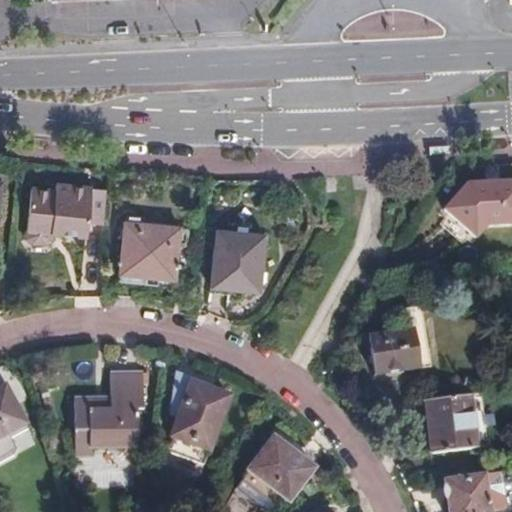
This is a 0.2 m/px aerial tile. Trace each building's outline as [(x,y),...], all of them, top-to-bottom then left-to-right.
[(511,224),(511,182),(462,185),(439,211),(471,239),(482,226),(511,224)] [(99,227),(103,191),(54,185),(53,191),(26,189),(21,236),(30,240),(42,241),(47,239),(47,234),(82,237),(82,225),(99,227)] [(120,221),(116,274),(170,279),(174,227),(120,221)] [(211,233),(207,290),(257,294),(260,238),(211,233)] [(170,279),(116,274),(115,281),(169,286),(170,279)] [(399,308),(402,331),(411,330),(414,350),(425,349),(420,305),(399,308)] [(365,337),(370,376),(416,369),(414,350),(411,330),(402,331),(365,337)] [(425,349),(414,350),(416,369),(428,367),(425,349)] [(72,401),(71,446),(86,446),(85,450),(135,451),(135,413),(140,413),(140,374),(106,374),(107,401),(72,401)] [(175,422),(164,454),(202,468),(227,399),(200,389),(201,386),(174,376),(166,418),(175,422)] [(2,386),(0,387),(0,435),(22,423),(2,386)] [(485,445),(478,394),(469,395),(475,446),(485,445)] [(475,446),(469,395),(420,401),(427,452),(475,446)] [(272,433),(269,438),(279,446),(282,441),(272,433)] [(279,446),(269,438),(237,480),(260,499),(266,492),(283,506),(310,470),(279,446)] [(128,488),(128,468),(92,467),(92,487),(128,488)] [(484,511),(480,478),(443,483),(446,511),(484,511)]
